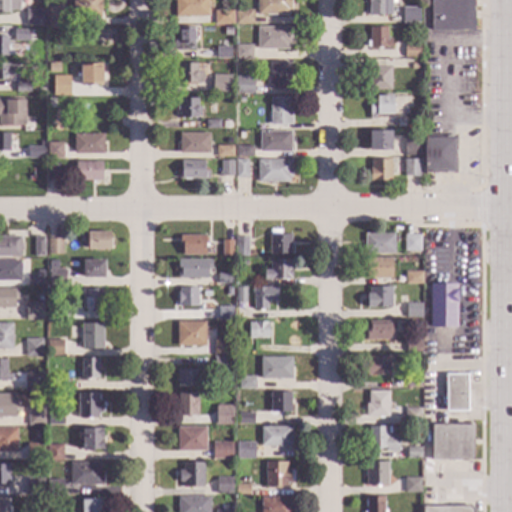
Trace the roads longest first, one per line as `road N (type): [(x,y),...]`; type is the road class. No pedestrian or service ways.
road 1 (residential): [(511,209),(0,212)]
road 2 (residential): [(140,0),(142,511)]
road 3 (residential): [(330,0),(331,511)]
road 4 (primary): [(503,0),(502,511)]
